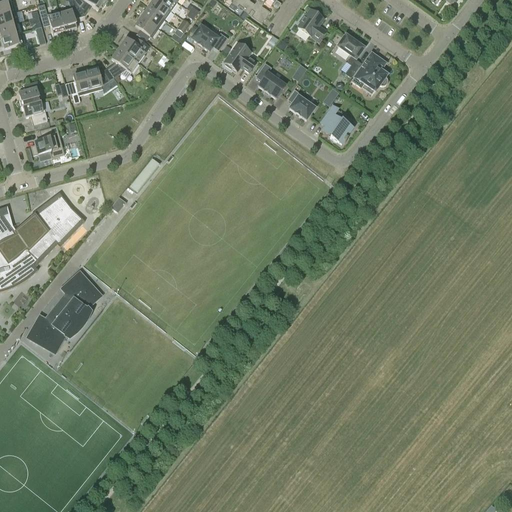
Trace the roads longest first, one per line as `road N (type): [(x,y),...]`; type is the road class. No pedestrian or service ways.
road 1 (residential): [(337,162),(195,67),(126,157),(19,186)]
road 2 (residential): [(0,79),(85,54),(126,0)]
road 3 (residential): [(337,162),(349,161),(421,68)]
